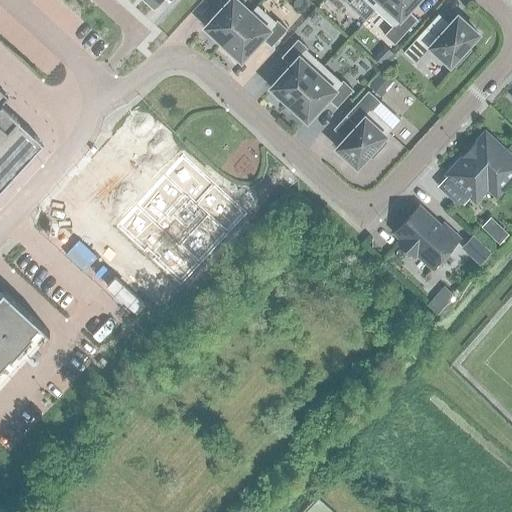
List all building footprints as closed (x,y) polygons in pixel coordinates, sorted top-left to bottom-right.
[(204,28),(222,45),(251,13),(250,13),(241,5),(245,0),(217,0),(224,6),(204,28)] [(344,0),(349,4),(348,5),(365,21),(374,11),(384,0),(344,0)] [(417,0),(384,0),(374,11),(391,27),(383,36),(394,45),(417,20),(408,11),(417,0)] [(276,20),(274,22),(256,6),(250,13),(251,13),(222,45),(240,62),(261,39),(270,48),(286,30),(276,20)] [(402,53),(415,64),(429,48),(449,66),(452,63),(455,65),(469,51),(466,48),(478,35),(457,16),(437,38),(425,28),(402,53)] [(269,88),(288,105),(323,67),(306,51),(307,49),(297,39),(280,58),(290,66),(269,88)] [(342,81),(340,83),(323,67),(288,105),(306,122),(326,100),(336,108),(352,90),(342,81)] [(373,84),(384,93),(394,82),(383,72),(373,84)] [(0,191),(43,145),(18,122),(18,121),(1,105),(8,98),(0,91),(0,191)] [(368,154),(371,157),(384,143),(381,140),(391,129),(372,111),(380,102),(367,91),(344,116),(356,126),(335,149),(356,167),(368,154)] [(464,157),(448,175),(464,190),(454,202),(460,208),(471,196),(479,187),(487,187),(496,195),(511,177),(511,159),(508,157),(509,156),(498,146),(498,147),(485,135),(475,145),(473,144),(462,156),(464,157)] [(182,156),(117,228),(180,285),(245,214),(182,156)] [(395,233),(402,240),(399,243),(413,256),(416,253),(432,268),(458,239),(442,224),(439,228),(417,208),(395,233)] [(489,233),(498,242),(508,232),(498,223),(489,233)] [(468,254),(479,265),(490,254),(479,243),(468,254)] [(0,386),(49,333),(3,290),(0,293),(0,386)]
